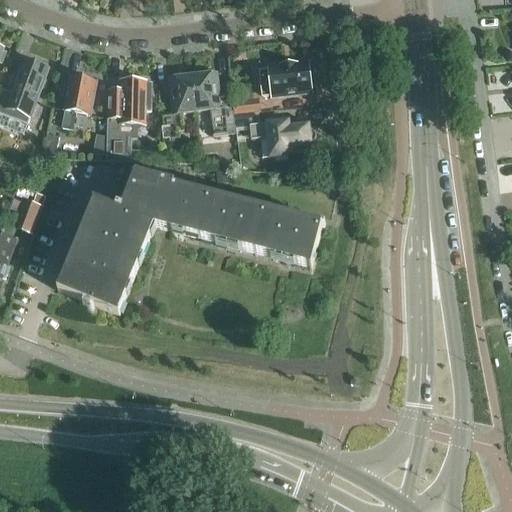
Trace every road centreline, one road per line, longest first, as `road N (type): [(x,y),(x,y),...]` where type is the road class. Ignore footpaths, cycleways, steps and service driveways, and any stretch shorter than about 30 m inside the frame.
road 1 (residential): [(0,3),(106,39),(414,9)]
road 2 (secondary): [(352,475),(236,431),(0,403)]
road 3 (secondary): [(0,432),(229,465),(335,511)]
road 4 (residential): [(511,325),(469,2)]
road 5 (tertiary): [(433,259),(414,9)]
road 6 (tertiary): [(455,460),(460,381),(433,259)]
road 7 (tertiary): [(433,259),(411,450)]
